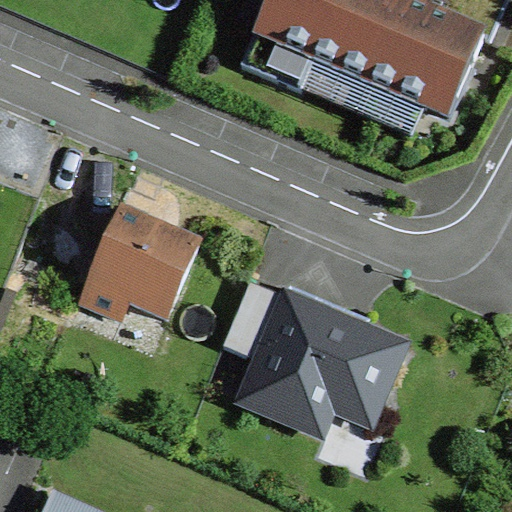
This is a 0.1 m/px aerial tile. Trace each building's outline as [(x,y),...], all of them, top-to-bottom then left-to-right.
[(270,0),(242,67),(301,92),(301,91),(314,61),(423,108),(448,118),(482,40),(489,43),(507,0),(270,0)] [(411,138),(423,108),(314,61),(301,91),(327,102),(411,138)] [(166,319),(198,244),(159,227),(121,210),(80,302),(120,320),(128,302),(166,319)] [(246,356),(259,362),(285,300),(250,285),(232,328),(254,337),(246,356)] [(369,424),(402,346),(364,331),(325,314),(329,305),(290,289),(285,300),(259,362),(242,402),(294,424),(305,397),(332,408),(369,424)] [(325,314),(364,331),(368,322),(349,314),(329,305),(325,314)] [(224,347),(246,356),(254,337),(232,328),(224,347)] [(305,397),(294,424),(320,435),(332,408),(305,397)] [(80,511),(53,500),(47,511),(80,511)]
